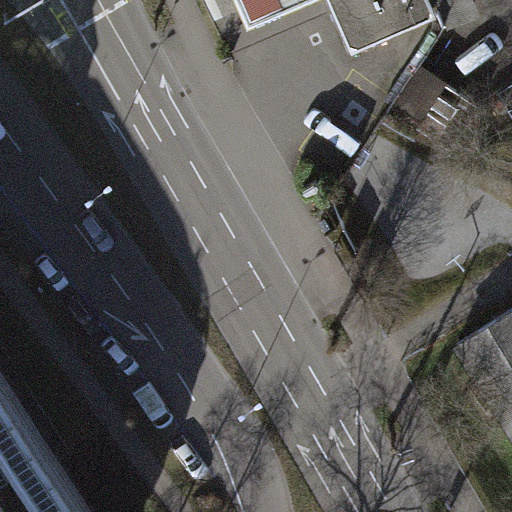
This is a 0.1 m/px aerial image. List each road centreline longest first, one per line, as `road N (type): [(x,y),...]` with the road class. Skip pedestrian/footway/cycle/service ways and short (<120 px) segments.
road 1 (primary): [(375,511),(212,231),(59,0)]
road 2 (primary): [(0,128),(213,419),(262,511)]
